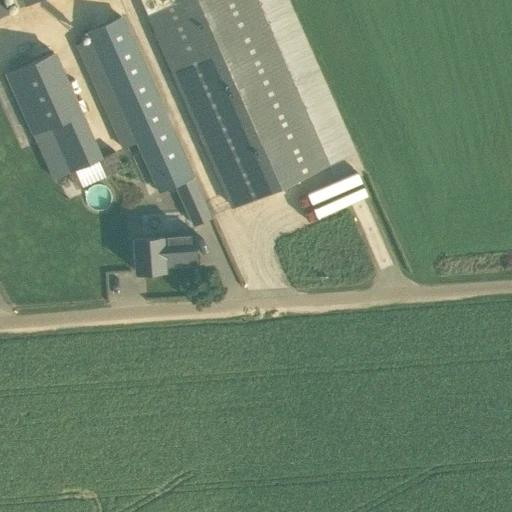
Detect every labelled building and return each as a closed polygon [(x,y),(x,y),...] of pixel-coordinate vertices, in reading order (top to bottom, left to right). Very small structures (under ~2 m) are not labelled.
[(2,0),(0,0),(0,15),(8,12),(2,0)] [(141,0),(233,207),(331,163),(329,158),(326,160),(255,0),(141,0)] [(87,31),(120,105),(116,107),(122,122),(126,120),(158,192),(175,184),(194,224),(209,217),(121,16),(87,31)] [(68,173),(75,189),(124,168),(116,151),(101,157),(55,52),(5,73),(51,181),(68,173)] [(312,172),(319,191),(367,173),(359,154),(312,172)] [(134,240),(136,272),(164,270),(164,265),(196,263),(194,231),(160,233),(161,238),(134,240)]
